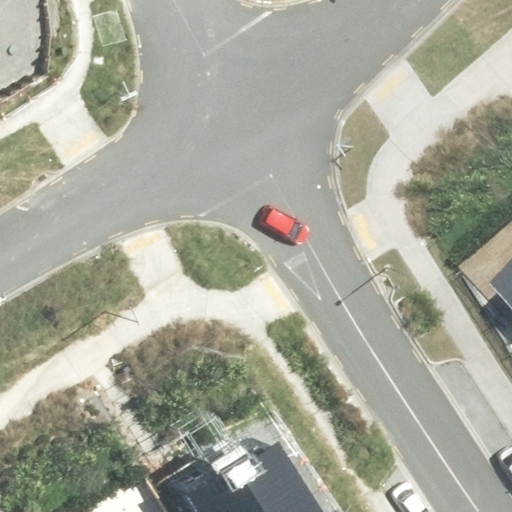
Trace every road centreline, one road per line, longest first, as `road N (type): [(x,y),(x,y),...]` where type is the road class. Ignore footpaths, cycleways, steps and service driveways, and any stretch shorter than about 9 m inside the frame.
road 1 (residential): [(470,511),(380,373),(238,123)]
road 2 (residential): [(0,262),(238,123)]
road 3 (residential): [(238,123),(373,0)]
road 4 (residential): [(238,123),(171,0)]
